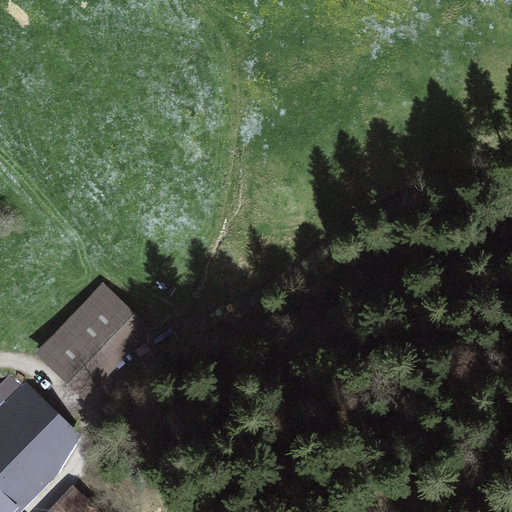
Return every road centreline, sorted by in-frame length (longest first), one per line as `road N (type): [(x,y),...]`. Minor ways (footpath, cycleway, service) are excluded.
road 1 (track): [(511,140),(239,303),(141,349),(110,409)]
road 2 (track): [(110,409),(35,511)]
road 3 (track): [(110,409),(85,414),(32,376),(0,368)]
